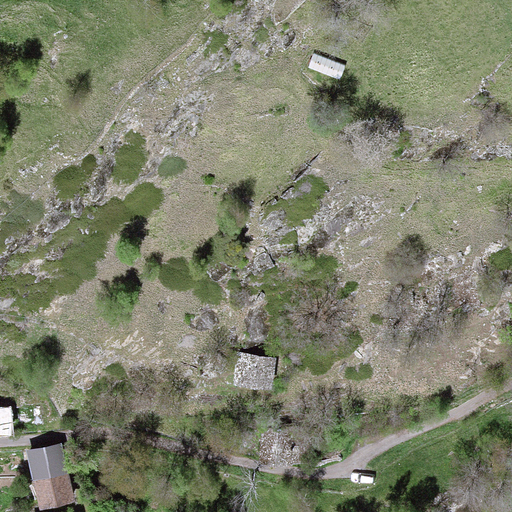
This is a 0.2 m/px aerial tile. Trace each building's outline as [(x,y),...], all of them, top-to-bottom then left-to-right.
[(339,59),(305,43),(295,66),(331,80),(339,59)] [(269,387),(273,360),(238,355),(234,383),(269,387)] [(11,407),(0,406),(0,431),(11,431),(11,407)] [(302,437),(262,436),(261,462),(301,463),(302,437)] [(60,446),(29,453),(41,507),(72,500),(60,446)]
